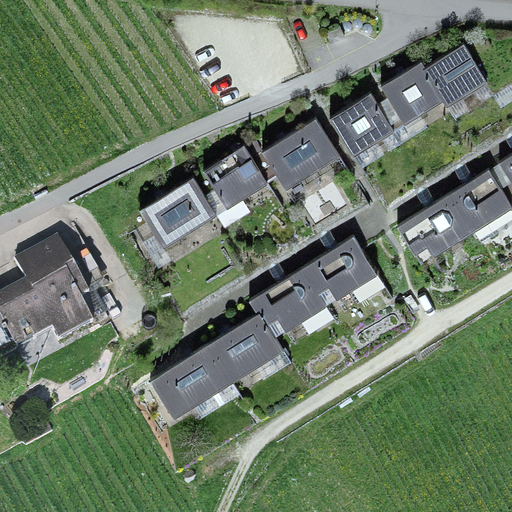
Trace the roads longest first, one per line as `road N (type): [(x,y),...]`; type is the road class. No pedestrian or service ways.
road 1 (trunk): [(511,206),(41,511)]
road 2 (residential): [(0,225),(383,46),(420,2)]
road 3 (track): [(221,511),(270,427),(511,283)]
